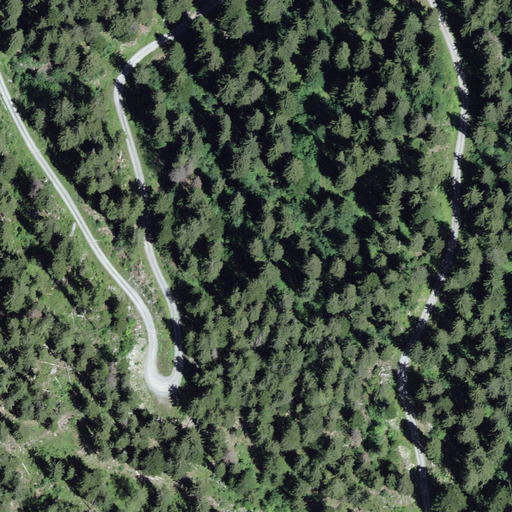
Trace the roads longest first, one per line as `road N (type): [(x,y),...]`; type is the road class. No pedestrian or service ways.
road 1 (track): [(226,0),(129,66),(121,94),(146,247),(169,310),(172,381),(154,393),(139,309),(12,117),(0,80)]
road 2 (track): [(428,511),(404,363),(449,252),(463,108),(461,82),(428,0)]
